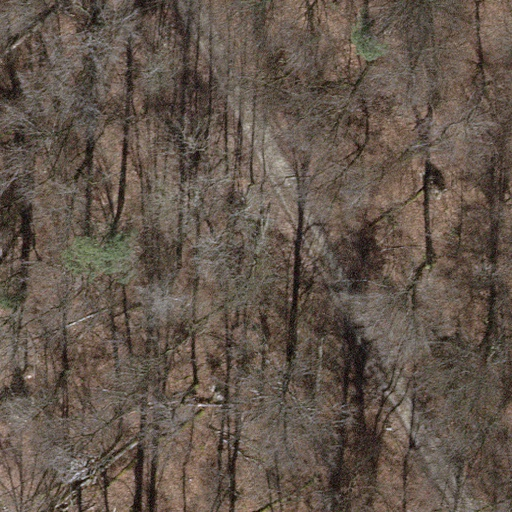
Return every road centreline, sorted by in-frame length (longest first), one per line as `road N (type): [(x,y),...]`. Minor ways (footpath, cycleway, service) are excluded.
road 1 (track): [(493,511),(352,283),(209,0)]
road 2 (track): [(32,511),(0,337)]
